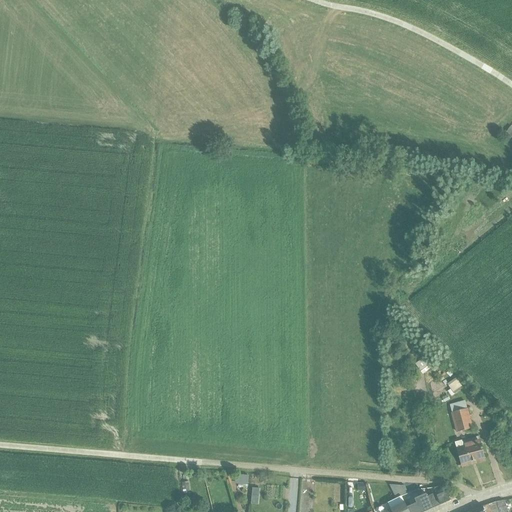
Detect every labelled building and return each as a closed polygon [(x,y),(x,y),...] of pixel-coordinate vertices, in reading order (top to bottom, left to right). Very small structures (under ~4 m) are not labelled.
[(430,352),(415,364),(423,374),(436,364),(435,361),(436,360),(430,352)] [(446,381),(443,383),(445,385),(447,384),(451,389),(448,391),(451,396),(463,387),(456,378),(448,383),(446,381)] [(465,400),(450,404),(452,412),(451,413),(456,432),(473,428),(468,408),(467,408),(465,400)] [(461,465),(461,467),(477,463),(485,461),(480,439),(464,443),(462,441),(462,440),(454,442),(461,465)] [(236,474),(235,484),(248,485),(249,475),(236,474)] [(188,481),(182,482),(183,493),(190,493),(188,481)] [(396,499),(401,496),(406,494),(402,485),(389,484),(396,499)] [(435,493),(440,505),(458,497),(458,496),(459,495),(457,491),(456,491),(455,491),(448,494),(446,491),(444,492),(442,488),(443,487),(440,486),(434,488),(434,490),(435,493)] [(252,488),(251,504),(258,504),(259,488),(252,488)] [(416,503),(407,507),(409,511),(424,511),(433,508),(427,497),(426,493),(414,498),(416,503)] [(435,493),(432,494),(437,506),(440,505),(435,493)] [(432,494),(427,497),(433,508),(437,506),(432,494)] [(409,511),(407,507),(401,496),(396,499),(388,503),(390,508),(383,511),(409,511)] [(507,511),(503,500),(495,502),(498,511),(507,511)] [(498,511),(495,502),(488,504),(491,511),(498,511)]
